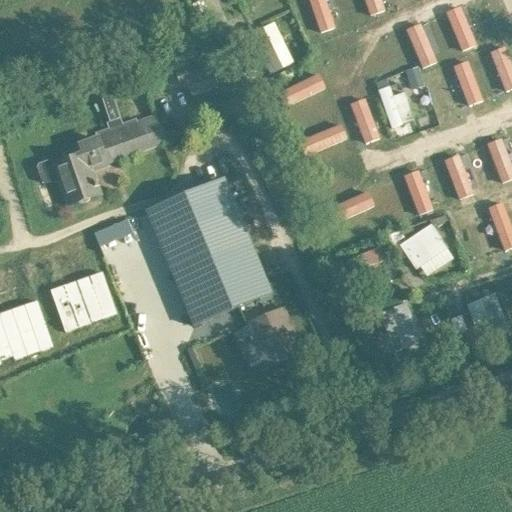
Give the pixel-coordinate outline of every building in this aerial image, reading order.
[(137,0),(108,0),(104,2),(117,39),(148,29),(137,0)] [(146,0),(154,24),(185,14),(180,0),(146,0)] [(325,0),(307,8),(322,40),(350,27),(337,0),(325,0)] [(345,0),(355,21),(375,13),(369,0),(345,0)] [(401,0),(405,10),(418,5),(416,0),(401,0)] [(63,13),(78,54),(95,48),(81,7),(63,13)] [(456,15),(462,39),(497,31),(492,7),(456,15)] [(49,16),(24,22),(34,64),(60,58),(49,16)] [(250,36),(270,76),(293,64),(272,24),(250,36)] [(500,52),(511,45),(511,41),(508,33),(494,41),(500,52)] [(209,47),(171,61),(181,89),(219,75),(209,47)] [(20,49),(2,48),(0,81),(18,82),(20,49)] [(494,99),(511,93),(511,61),(508,50),(481,59),(494,99)] [(346,87),(391,76),(387,60),(342,71),(346,87)] [(406,71),(411,88),(425,83),(420,67),(406,71)] [(454,74),(426,82),(438,121),(466,113),(454,74)] [(390,85),(378,88),(391,129),(415,121),(406,91),(394,94),(390,85)] [(37,165),(35,169),(41,184),(61,182),(69,205),(99,195),(97,187),(98,187),(97,182),(95,183),(90,168),(161,143),(151,115),(137,121),(136,119),(122,124),(111,91),(100,94),(110,123),(106,124),(108,129),(95,134),(96,138),(80,145),(83,154),(55,165),(53,161),(49,160),(37,165)] [(347,139),(370,134),(361,92),(338,97),(347,139)] [(308,113),(312,137),(335,133),(331,109),(308,113)] [(359,151),(333,159),(353,226),(379,218),(359,151)] [(511,151),(485,157),(492,189),(511,184),(511,151)] [(469,159),(445,166),(454,198),(478,191),(469,159)] [(224,180),(146,212),(194,327),(272,295),(224,180)] [(511,233),(511,194),(497,200),(508,235),(511,233)] [(490,195),(451,210),(455,222),(495,206),(490,195)] [(487,220),(458,227),(467,266),(496,259),(487,220)] [(400,249),(416,273),(429,265),(423,256),(442,244),(432,229),(400,249)] [(346,264),(351,276),(384,263),(379,250),(346,264)] [(377,268),(381,279),(393,275),(389,264),(377,268)] [(484,297),(496,328),(508,323),(496,293),(484,297)] [(285,311),(247,326),(265,369),(302,353),(285,311)] [(380,316),(395,353),(407,349),(391,311),(380,316)]
